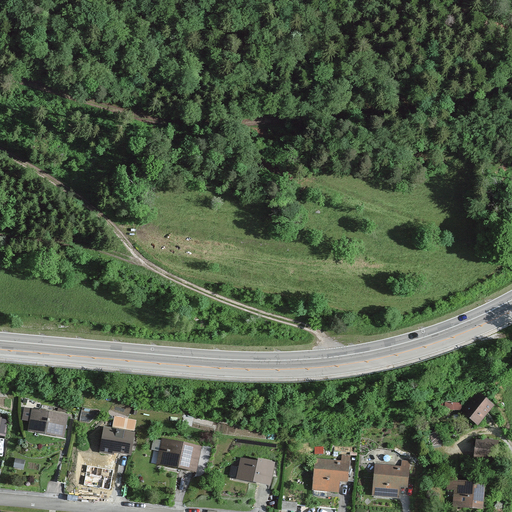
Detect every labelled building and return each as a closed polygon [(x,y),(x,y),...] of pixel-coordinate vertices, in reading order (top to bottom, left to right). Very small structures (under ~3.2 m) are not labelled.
[(479,393),(464,413),(480,426),(496,406),(479,393)] [(69,416),(33,409),(29,430),(65,437),(69,416)] [(136,432),(104,429),(103,447),(116,448),(115,454),(133,456),(136,432)] [(196,473),(201,448),(163,440),(157,464),(196,473)] [(499,441),(478,440),(476,461),(497,463),(499,441)] [(341,461),(315,460),(314,492),(341,493),(341,484),(350,484),(351,455),(341,455),(341,461)] [(274,465),(243,458),(241,468),(232,466),(230,475),(271,484),(274,465)] [(401,467),(376,466),(374,498),(400,499),(400,489),(409,489),(410,461),(401,461),(401,467)] [(485,510),(485,483),(459,482),(459,475),(448,475),(447,491),(454,491),(454,509),(485,510)]
